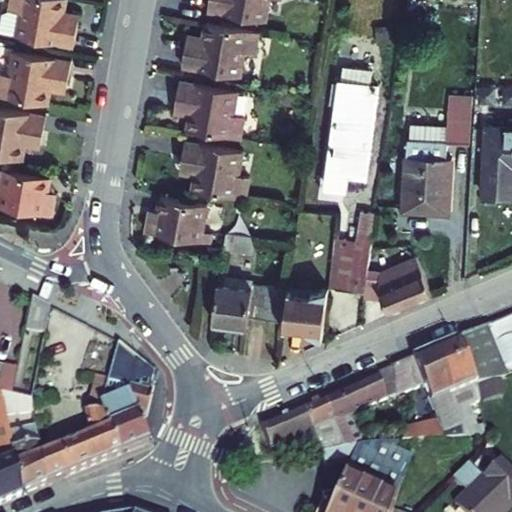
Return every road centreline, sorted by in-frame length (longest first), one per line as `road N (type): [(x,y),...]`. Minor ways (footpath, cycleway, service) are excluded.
road 1 (residential): [(218,405),(511,286)]
road 2 (residential): [(117,295),(98,235),(137,0)]
road 3 (residential): [(0,253),(47,278),(117,295)]
